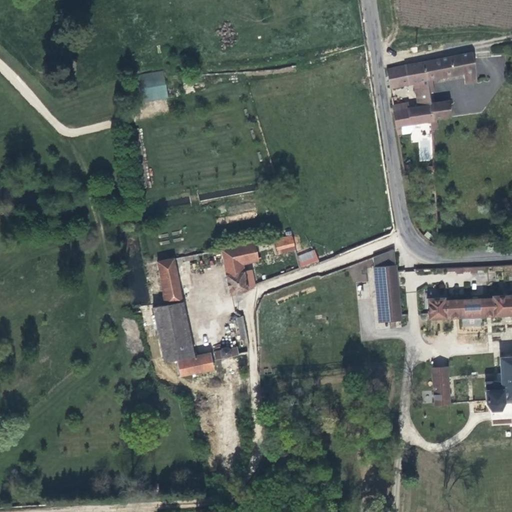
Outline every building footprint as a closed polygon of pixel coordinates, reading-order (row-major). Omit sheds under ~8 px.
[(462,84),(475,82),(472,54),(424,63),(426,81),(461,75),(462,84)] [(424,63),(386,70),(388,88),(417,83),(419,97),(421,97),(421,106),(403,110),(402,104),(391,107),(394,127),(428,121),(428,119),(427,103),(426,81),(424,63)] [(164,70),(138,74),(142,101),(168,97),(164,70)] [(428,119),(447,118),(446,101),(427,103),(428,119)] [(247,290),(242,263),(292,245),(288,233),(251,242),(249,241),(220,248),(228,294),(247,290)] [(374,252),(378,293),(390,292),(390,297),(392,313),(395,313),(395,318),(399,318),(393,250),(392,246),(374,252)] [(297,254),(300,266),(318,263),(315,251),(297,254)] [(156,262),(164,305),(181,301),(172,259),(156,262)] [(444,297),(426,297),(427,319),(511,314),(511,356),(498,357),(500,381),(483,382),(484,402),(489,411),(498,410),(501,401),(511,400),(511,294),(492,295),(492,297),(445,299),(444,297)] [(184,312),(166,316),(180,377),(239,364),(236,347),(230,348),(225,346),(222,347),(221,350),(214,352),(215,359),(211,360),(209,353),(194,356),(184,312)] [(431,367),(432,389),(448,388),(447,366),(431,367)] [(434,405),(449,404),(448,388),(432,389),(434,405)]
